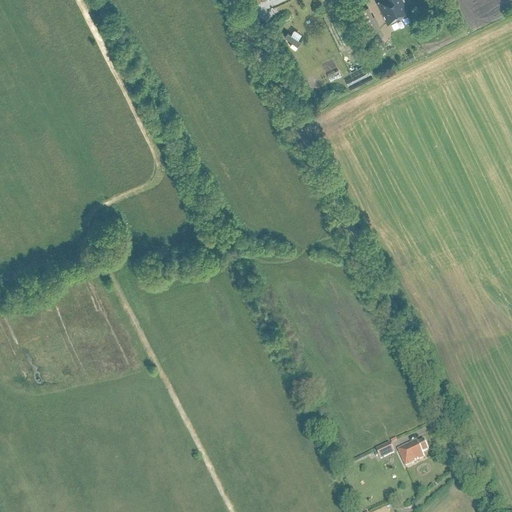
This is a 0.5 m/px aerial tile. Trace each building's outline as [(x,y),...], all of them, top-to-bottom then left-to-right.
[(381,0),(377,2),(387,23),(409,12),(403,0),(381,0)] [(367,6),(352,13),(366,42),(383,34),(374,15),(372,16),(367,6)] [(297,45),(300,40),(287,31),(283,36),(297,45)] [(422,453),(428,450),(423,441),(417,444),(416,441),(397,450),(405,467),(424,458),(422,453)] [(394,454),(390,444),(389,443),(375,450),(380,461),(394,454)]
